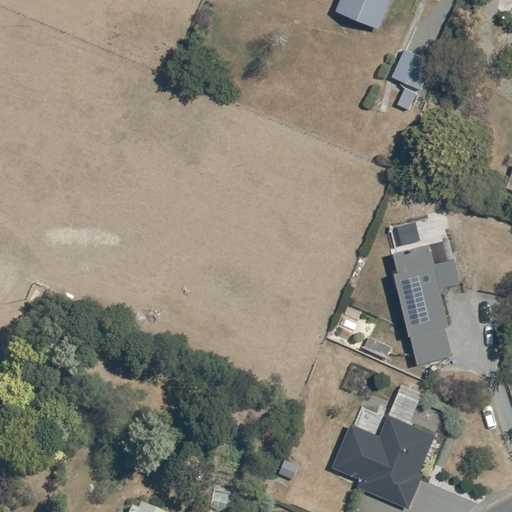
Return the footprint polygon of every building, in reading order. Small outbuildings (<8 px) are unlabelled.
[(341,0),(338,10),(380,27),(390,0),(341,0)] [(412,111),(433,57),(406,47),(394,78),(406,82),(397,105),(412,111)] [(458,283),(443,214),(387,226),(417,363),(452,356),(445,326),(449,326),(441,287),(458,283)] [(420,395),(398,388),(383,435),(351,425),(337,468),(363,476),(359,488),(378,494),(371,511),(409,511),(435,431),(411,423),(420,395)] [(166,511),(135,499),(129,511),(166,511)]
